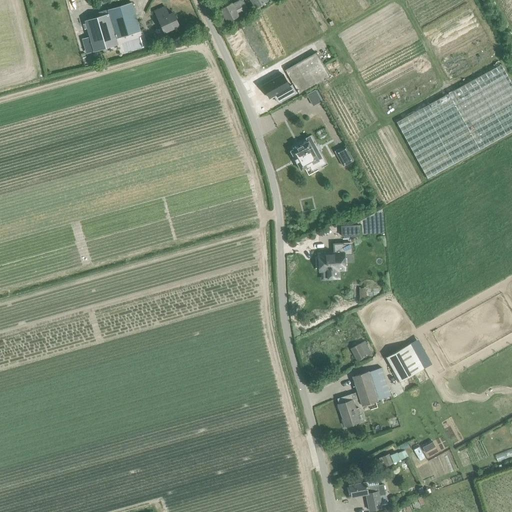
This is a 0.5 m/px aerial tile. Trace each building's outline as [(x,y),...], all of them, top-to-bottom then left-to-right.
[(232,2),(220,9),(227,22),(239,16),(249,11),(242,0),(239,0),(233,4),(232,2)] [(249,0),(255,9),(268,1),(269,0),(249,0)] [(85,22),(94,51),(117,45),(116,39),(140,31),(131,3),(107,10),(108,14),(85,22)] [(154,11),(163,32),(179,26),(173,13),(169,15),(165,6),(154,11)] [(261,84),(271,102),(275,108),(330,76),(316,53),(261,84)] [(427,179),(511,131),(511,84),(501,64),(396,123),(427,179)] [(317,89),(307,95),(313,106),(321,101),(320,100),(322,99),(317,89)] [(290,151),(300,171),(319,161),(308,141),(290,151)] [(345,146),(335,152),(343,166),(354,161),(345,146)] [(333,226),(333,236),(351,235),(351,225),(333,226)] [(318,258),(316,258),(316,268),(319,268),(319,271),(327,270),(327,278),(338,278),(337,270),(344,269),(343,255),(352,254),(351,244),(342,244),(342,243),(333,243),(333,254),(318,255),(318,258)] [(384,356),(399,383),(415,374),(426,368),(411,341),(384,356)] [(359,344),(350,348),(357,361),(366,356),(359,344)] [(348,401),(353,400),(359,398),(361,406),(391,396),(382,367),(352,376),(357,392),(347,395),(348,401)] [(359,407),(356,408),(353,400),(348,401),(338,405),(345,427),(360,422),(358,414),(360,413),(359,407)] [(426,443),(421,446),(427,456),(432,453),(426,443)] [(390,455),(393,463),(408,457),(405,450),(397,453),(397,452),(390,455)] [(389,465),(393,463),(390,455),(389,453),(385,455),(389,465)] [(351,497),(366,494),(369,511),(382,508),(381,505),(387,504),(385,494),(383,484),(378,485),(377,480),(365,482),(349,485),(351,497)]
